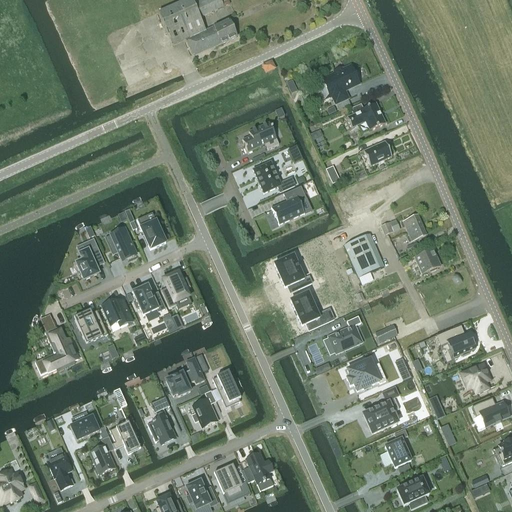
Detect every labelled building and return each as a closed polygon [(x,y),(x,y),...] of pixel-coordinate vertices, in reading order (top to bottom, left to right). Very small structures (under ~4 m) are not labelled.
[(230,21),(221,25),(205,32),(199,19),(223,8),(229,5),(227,0),(189,0),(157,14),(172,47),(185,41),(193,58),(238,38),(230,21)] [(265,74),(274,70),(271,63),(262,67),(265,74)] [(327,92),(321,95),(324,101),(332,98),(335,106),(336,105),(347,100),(348,100),(347,99),(343,92),(359,85),(357,81),(358,78),(355,72),(352,71),(350,67),(342,71),(341,69),(333,73),(334,75),(321,81),(327,92)] [(361,105),(350,110),(353,117),(360,114),(360,113),(364,111),(361,105)] [(384,126),(375,106),(364,111),(360,113),(360,114),(353,117),(347,120),(351,130),(365,124),(369,133),(384,126)] [(250,138),(242,142),(247,154),(265,146),(267,152),(278,146),(268,125),(248,134),(250,138)] [(391,158),(385,144),(363,154),(370,168),(391,158)] [(296,148),(288,152),(294,165),(302,162),(296,148)] [(264,155),(252,160),(254,163),(265,158),(264,155)] [(253,171),(252,172),(253,173),(253,172),(263,195),(263,196),(264,195),(277,189),(280,194),(294,188),(294,187),(291,180),(280,185),(270,165),(271,164),(270,163),(269,164),(253,171)] [(339,182),(332,168),(325,171),(332,186),(339,182)] [(271,209),(270,209),(278,227),(279,227),(279,226),(303,215),(303,216),(304,216),(298,204),(306,200),(300,188),(283,196),(286,203),(271,210),(271,209)] [(123,214),(118,217),(121,224),(126,221),(123,214)] [(152,215),(136,222),(150,252),(165,245),(152,215)] [(421,227),(417,217),(402,223),(402,224),(399,225),(401,230),(404,229),(406,234),(421,227)] [(399,231),(395,221),(388,225),(392,234),(399,231)] [(392,234),(388,225),(380,228),(384,238),(392,234)] [(411,243),(426,237),(421,227),(406,234),(409,238),(406,240),(408,245),(411,243)] [(116,238),(111,240),(118,254),(121,263),(136,256),(124,231),(115,235),(116,238)] [(369,236),(343,247),(358,280),(383,269),(369,236)] [(81,262),(75,265),(83,282),(98,275),(96,269),(94,265),(102,262),(93,241),(84,245),(87,252),(79,255),(78,255),(81,262)] [(418,251),(415,244),(405,249),(408,255),(418,251)] [(440,268),(433,252),(414,260),(421,276),(440,268)] [(293,258),(274,266),(284,290),(295,285),(298,291),(311,285),(308,278),(303,281),(293,258)] [(168,293),(163,295),(169,309),(175,306),(174,304),(188,298),(185,290),(189,288),(185,280),(181,282),(178,274),(163,281),(168,293)] [(133,293),(132,294),(132,295),(136,302),(133,304),(136,310),(139,309),(142,317),(142,318),(143,317),(156,311),(158,314),(164,311),(158,296),(152,299),(151,296),(147,288),(148,288),(147,287),(146,287),(146,288),(133,294),(133,293)] [(307,295),(290,303),(301,328),(305,326),(308,333),(334,321),(329,311),(317,316),(307,295)] [(112,303),(101,308),(109,326),(110,328),(117,324),(119,329),(132,323),(122,302),(113,306),(112,303)] [(90,312),(73,319),(74,321),(83,341),(85,346),(93,343),(107,336),(97,312),(91,315),(90,312)] [(49,316),(44,319),(47,325),(52,323),(49,316)] [(357,318),(346,324),(349,329),(354,327),(354,328),(360,325),(357,318)] [(349,329),(327,339),(335,356),(361,344),(354,328),(354,327),(349,329)] [(53,356),(34,364),(40,377),(47,374),(78,361),(70,343),(65,345),(60,332),(58,333),(56,329),(55,330),(45,334),(44,335),(50,348),(49,348),(53,356)] [(458,330),(437,340),(440,347),(446,345),(454,360),(461,356),(462,358),(469,355),(469,353),(475,350),(468,334),(464,336),(461,337),(459,331),(460,330),(460,329),(458,330)] [(182,375),(165,382),(172,398),(177,396),(178,399),(190,393),(187,387),(194,383),(195,386),(204,382),(194,360),(185,364),(189,372),(182,376),(182,375)] [(350,379),(346,380),(349,388),(353,387),(356,394),(362,391),(370,387),(378,384),(379,386),(385,383),(378,366),(372,369),(369,362),(347,372),(350,379)] [(204,364),(199,367),(202,374),(208,372),(204,364)] [(483,367),(461,377),(467,391),(473,389),(476,396),(487,390),(484,384),(489,382),(483,367)] [(216,379),(212,381),(225,410),(240,404),(238,401),(240,400),(228,373),(216,378),(216,379)] [(386,407),(362,418),(371,438),(396,426),(391,415),(398,413),(393,402),(397,399),(393,391),(381,397),(385,405),(386,407)] [(210,393),(204,396),(207,402),(210,407),(215,404),(210,393)] [(165,399),(158,402),(162,411),(169,408),(165,399)] [(492,400),(471,409),(476,419),(480,417),(485,429),(494,426),(501,423),(509,419),(503,404),(495,407),(492,400)] [(195,416),(191,418),(194,425),(198,423),(202,430),(217,423),(210,407),(207,402),(192,408),(195,416)] [(98,434),(92,418),(69,428),(76,443),(98,434)] [(166,418),(146,427),(155,445),(159,443),(161,447),(175,441),(169,428),(170,428),(166,418)] [(55,430),(51,421),(46,424),(50,433),(55,430)] [(135,440),(138,439),(135,431),(132,433),(128,424),(127,424),(127,423),(125,424),(125,425),(109,432),(116,447),(122,445),(127,456),(140,451),(135,440)] [(101,434),(99,435),(102,441),(108,439),(104,429),(100,431),(101,434)] [(404,432),(393,437),(396,443),(401,441),(407,438),(404,432)] [(104,448),(89,455),(89,456),(99,477),(114,470),(107,453),(114,450),(108,438),(108,439),(102,441),(101,442),(104,448)] [(396,443),(384,448),(394,470),(410,463),(401,441),(396,443)] [(504,445),(498,448),(498,449),(503,461),(499,463),(502,469),(511,464),(511,457),(511,458),(511,457),(511,441),(511,442),(511,441),(503,444),(504,445)] [(248,470),(242,473),(248,486),(254,483),(256,487),(270,481),(268,475),(272,473),(267,463),(263,465),(259,456),(245,462),(248,470)] [(72,487),(67,475),(71,473),(63,457),(46,464),(54,481),(55,480),(60,492),(72,487)] [(231,468),(214,476),(227,506),(228,505),(227,502),(242,496),(243,498),(250,495),(246,486),(245,483),(239,486),(231,468)] [(24,490),(17,475),(12,477),(10,472),(0,476),(0,507),(10,503),(10,504),(18,501),(18,499),(21,498),(19,492),(24,490)] [(485,477),(471,484),(474,489),(488,483),(485,477)] [(421,480),(396,491),(403,507),(408,505),(410,511),(427,504),(424,498),(428,496),(421,480)] [(186,489),(185,489),(185,490),(189,497),(186,499),(189,505),(192,504),(195,511),(196,511),(209,506),(210,509),(217,506),(210,491),(205,494),(204,491),(200,483),(200,482),(199,483),(186,489)] [(38,492),(35,485),(28,488),(31,495),(38,492)] [(159,508),(155,510),(156,511),(182,511),(180,505),(174,508),(169,495),(156,501),(159,508)]
